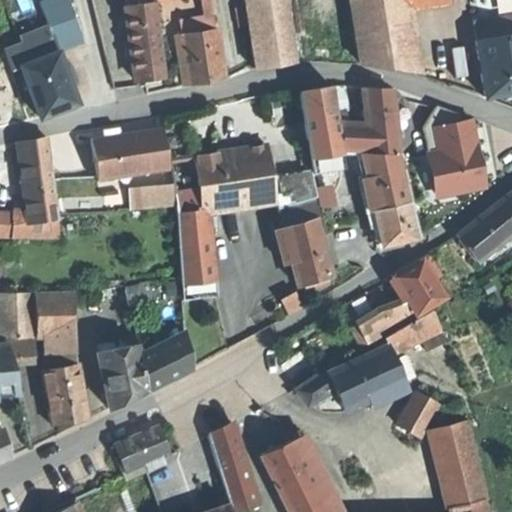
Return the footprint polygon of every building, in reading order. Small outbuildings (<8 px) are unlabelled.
[(93,0),(61,0),(76,52),(105,44),(93,0)] [(209,0),(200,0),(204,17),(213,16),(209,0)] [(296,61),(286,0),(243,0),(253,67),(296,61)] [(378,0),(351,0),(361,64),(388,65),(378,0)] [(135,79),(164,76),(155,2),(125,6),(135,79)] [(401,25),(407,24),(405,5),(382,8),(385,27),(401,25)] [(204,17),(206,31),(215,30),(213,16),(204,17)] [(181,34),(206,31),(204,17),(179,20),(181,34)] [(511,17),(473,24),(485,96),(499,94),(509,92),(510,98),(511,97),(511,17)] [(402,33),(386,35),(391,66),(414,73),(407,24),(401,25),(402,33)] [(402,33),(401,25),(385,27),(386,35),(402,33)] [(219,30),(215,30),(206,31),(181,34),(178,35),(184,84),(206,82),(225,79),(225,78),(219,30)] [(19,67),(56,52),(49,33),(3,51),(11,70),(19,67)] [(0,86),(13,82),(0,50),(0,86)] [(76,102),(56,52),(19,67),(39,117),(59,110),(76,102)] [(314,174),(345,169),(341,150),(338,123),(336,112),(332,87),(299,92),(305,124),(304,124),(307,140),(308,140),(314,174)] [(368,124),(398,126),(395,90),(378,89),(364,88),(368,124)] [(472,119),(436,106),(424,127),(438,194),(452,191),(463,189),(464,192),(484,188),(480,169),(479,170),(474,147),(478,146),(472,119)] [(338,123),(349,123),(348,110),(336,112),(338,123)] [(400,152),(398,126),(368,124),(349,123),(338,123),(341,150),(400,152)] [(162,128),(119,135),(104,137),(90,140),(97,183),(169,171),(162,128)] [(104,137),(119,135),(118,128),(110,130),(103,131),(104,137)] [(16,213),(0,213),(0,237),(13,238),(13,240),(60,242),(48,138),(22,143),(31,214),(16,213)] [(201,210),(203,210),(274,199),(273,192),(266,145),(244,149),(245,154),(232,156),(231,151),(193,157),(201,210)] [(417,238),(397,153),(360,153),(375,216),(382,246),(417,238)] [(311,169),(277,175),(279,192),(273,192),(274,199),(275,209),(279,208),(318,197),(311,169)] [(130,212),(175,209),(173,188),(128,191),(130,212)] [(511,234),(511,192),(505,198),(456,234),(476,261),(511,234)] [(318,197),(279,208),(283,227),(317,218),(322,217),(318,197)] [(180,227),(207,223),(203,210),(201,210),(176,214),(180,227)] [(314,281),(331,276),(317,218),(283,227),(284,230),(276,232),(283,258),(291,256),(298,284),(314,281)] [(209,298),(207,223),(180,227),(185,300),(209,298)] [(381,310),(322,346),(337,352),(359,346),(361,348),(445,297),(435,279),(441,276),(428,255),(407,268),(393,276),(407,302),(381,310)] [(149,285),(125,289),(127,305),(152,300),(149,285)] [(76,293),(34,294),(35,332),(74,332),(73,321),(76,293)] [(33,294),(0,297),(0,332),(0,342),(34,338),(33,294)] [(303,308),(297,295),(284,302),(290,315),(303,308)] [(388,346),(328,373),(325,368),(295,388),(307,404),(335,388),(343,410),(357,404),(368,400),(371,407),(409,389),(392,354),(441,331),(432,310),(384,337),(388,346)] [(184,332),(139,355),(146,391),(170,379),(192,369),(184,332)] [(146,391),(139,355),(136,344),(98,353),(108,409),(130,399),(146,391)] [(0,460),(9,456),(3,432),(0,433),(0,392),(17,391),(8,345),(0,345),(0,460)] [(86,420),(78,365),(44,370),(52,425),(69,422),(86,420)] [(419,438),(439,404),(417,391),(397,425),(419,438)] [(447,511),(488,511),(468,419),(429,429),(446,507),(447,511)] [(207,435),(229,506),(230,511),(260,511),(233,422),(207,435)] [(168,453),(157,428),(136,437),(116,446),(124,465),(119,467),(122,473),(144,463),(148,472),(165,465),(162,456),(168,453)] [(340,511),(343,511),(341,505),(325,511),(291,440),(276,448),(261,454),(288,511),(340,511)] [(100,490),(120,481),(107,449),(88,457),(93,470),(100,490)] [(51,511),(75,502),(76,501),(62,469),(33,481),(7,494),(15,511),(51,511)] [(75,477),(83,498),(100,490),(93,470),(75,477)] [(79,511),(75,502),(51,511),(79,511)]
